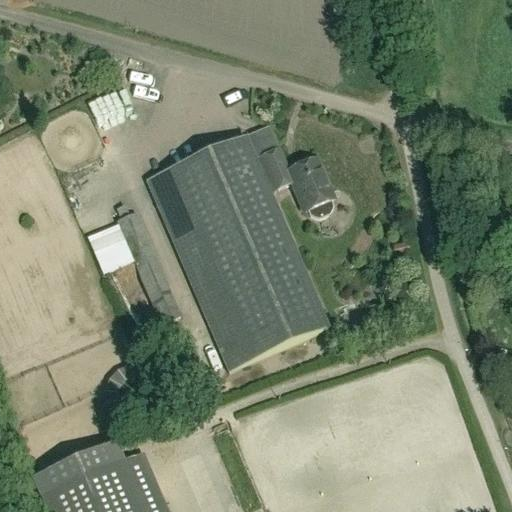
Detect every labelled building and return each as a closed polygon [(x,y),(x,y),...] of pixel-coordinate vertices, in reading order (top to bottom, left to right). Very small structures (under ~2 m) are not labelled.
[(122,81),(87,93),(93,110),(128,98),(122,81)] [(245,142),(146,185),(230,377),(329,334),(245,142)] [(119,143),(106,151),(111,160),(124,152),(119,143)] [(278,154),(260,162),(274,195),(291,187),(304,217),(307,215),(308,219),(313,223),(318,224),(329,219),(331,215),(333,209),(331,205),(334,204),(316,163),(288,176),(278,154)] [(116,213),(120,224),(115,226),(123,245),(160,329),(181,320),(136,218),(129,220),(124,209),(116,213)] [(409,248),(392,251),(395,267),(412,264),(409,248)] [(32,483),(44,511),(166,511),(143,459),(123,467),(115,447),(32,483)]
